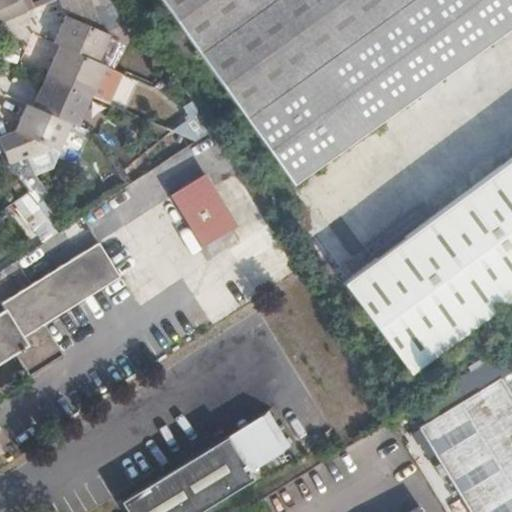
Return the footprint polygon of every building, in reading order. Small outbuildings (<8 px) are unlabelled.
[(15,0),(0,0),(0,24),(27,14),(21,0),(16,2),(15,0)] [(59,46),(96,63),(109,34),(102,31),(89,0),(62,0),(60,1),(67,18),(55,44),(59,46)] [(163,0),(201,52),(273,0),(163,0)] [(273,0),(201,52),(247,114),(406,0),(273,0)] [(511,0),(406,0),(247,114),(294,179),(511,23),(511,0)] [(46,76),(91,96),(105,67),(96,63),(59,46),(46,76)] [(77,129),(91,96),(46,76),(33,108),(70,125),(77,129)] [(0,138),(0,141),(9,164),(50,147),(59,151),(70,125),(33,108),(27,106),(14,133),(0,138)] [(511,163),(340,285),(405,377),(511,300),(511,163)] [(235,223),(203,172),(167,193),(200,244),(235,223)] [(43,322),(118,275),(97,242),(0,302),(3,308),(0,310),(0,361),(13,354),(28,375),(62,354),(43,322)] [(511,511),(511,397),(500,377),(417,427),(469,511),(511,511)] [(193,511),(253,476),(228,433),(120,497),(129,511),(193,511)]
